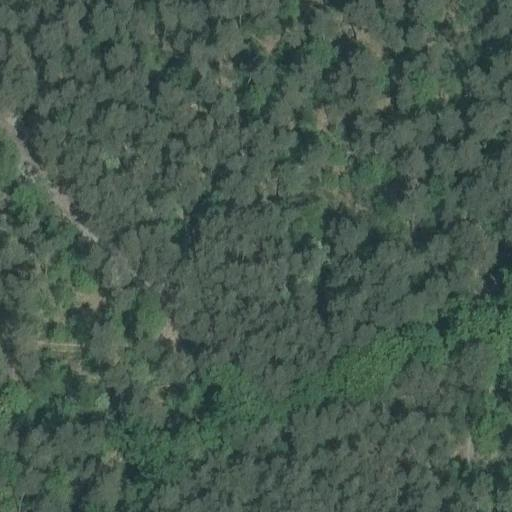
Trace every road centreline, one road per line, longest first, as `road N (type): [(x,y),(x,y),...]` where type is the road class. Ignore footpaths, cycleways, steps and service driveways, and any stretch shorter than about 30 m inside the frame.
road 1 (track): [(0,126),(267,420)]
road 2 (track): [(267,420),(449,318)]
